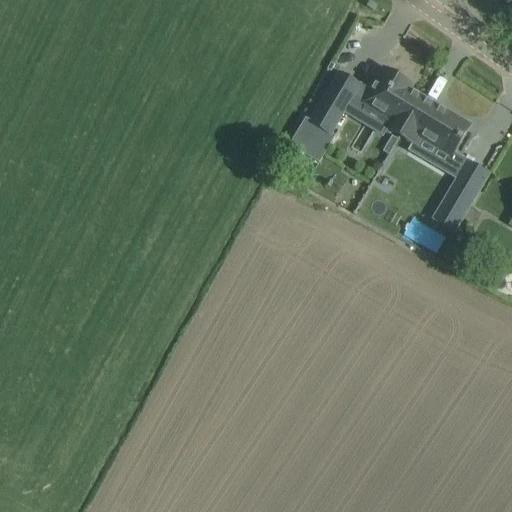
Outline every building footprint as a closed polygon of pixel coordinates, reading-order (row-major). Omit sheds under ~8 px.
[(387,130),(400,138),(423,99),(410,91),(412,87),(383,70),(363,105),(391,122),(387,130)] [(305,121),(290,147),(319,164),(334,138),(330,136),(352,98),(359,86),(339,74),(332,86),(327,95),(310,124),(305,121)] [(423,99),(400,138),(413,145),(417,138),(451,158),(470,127),(423,99)] [(354,139),(341,131),(337,136),(357,150),(369,134),(361,129),(354,139)] [(488,176),(467,164),(433,221),(454,233),(488,176)]
